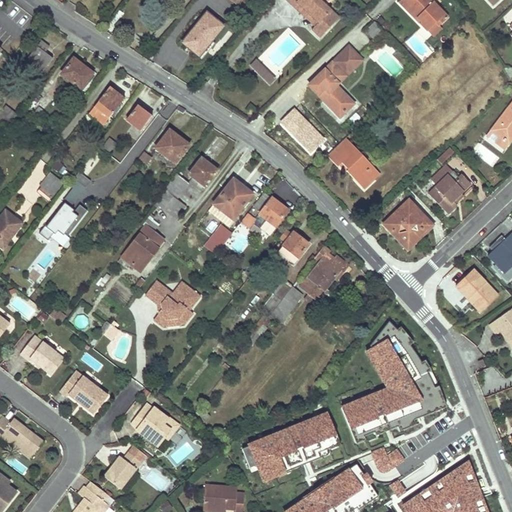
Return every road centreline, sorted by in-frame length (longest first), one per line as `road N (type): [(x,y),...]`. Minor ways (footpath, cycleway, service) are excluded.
road 1 (tertiary): [(404,292),(280,159),(34,0)]
road 2 (tertiary): [(511,499),(450,348),(404,292)]
road 3 (residential): [(38,511),(72,466),(73,441),(0,379)]
road 4 (residential): [(404,292),(511,190)]
